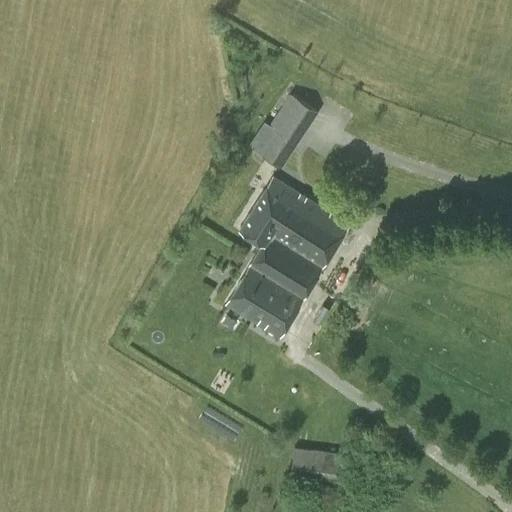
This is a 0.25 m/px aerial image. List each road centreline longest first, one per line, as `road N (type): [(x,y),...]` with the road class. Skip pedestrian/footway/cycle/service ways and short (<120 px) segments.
road 1 (unknown): [(502,511),(294,361)]
road 2 (unknown): [(511,204),(311,143)]
